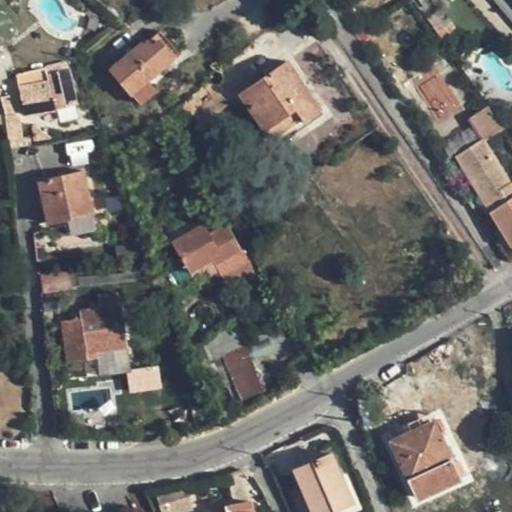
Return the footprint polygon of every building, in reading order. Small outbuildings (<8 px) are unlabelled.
[(150,38),(144,42),(150,49),(155,45),(150,38)] [(150,49),(144,42),(143,41),(112,68),(141,104),(157,90),(149,81),(175,59),(160,40),(155,45),(150,49)] [(288,60),(241,92),(273,141),(320,109),(288,60)] [(69,67),(68,62),(17,71),(26,114),(51,111),(78,105),(71,69),(69,67)] [(103,71),(88,83),(107,109),(123,96),(103,71)] [(211,80),(172,113),(180,127),(221,92),(211,80)] [(11,90),(0,92),(0,96),(3,108),(4,112),(16,109),(11,90)] [(180,127),(187,140),(230,102),(221,92),(180,127)] [(480,140),(500,131),(489,107),(469,116),(480,140)] [(21,115),(6,116),(8,143),(25,140),(21,115)] [(511,183),(511,184),(482,140),(456,156),(511,243),(511,183)] [(136,141),(115,156),(119,167),(131,159),(134,164),(146,154),(136,141)] [(64,220),(93,213),(95,213),(85,171),(40,182),(49,224),(64,220)] [(301,179),(278,194),(285,205),(308,189),(301,179)] [(96,229),(93,213),(64,220),(68,236),(96,229)] [(169,229),(175,241),(204,225),(197,213),(169,229)] [(243,215),(234,222),(240,233),(250,227),(243,215)] [(229,224),(211,234),(201,239),(214,261),(227,285),(254,269),(229,224)] [(205,225),(204,225),(175,241),(173,242),(190,274),(214,261),(201,239),(211,234),(205,225)] [(42,274),(44,293),(74,289),(71,271),(42,274)] [(68,362),(89,359),(88,353),(96,351),(127,347),(120,294),(98,296),(100,309),(80,312),(82,320),(63,323),(68,362)] [(207,339),(215,359),(223,357),(235,384),(242,401),(266,389),(238,325),(207,339)] [(227,388),(235,384),(223,357),(215,359),(227,388)] [(135,368),(138,391),(162,387),(159,365),(135,368)] [(162,387),(138,391),(143,434),(168,431),(162,387)] [(428,403),(432,410),(432,411),(444,405),(441,397),(428,403)] [(438,422),(432,411),(432,410),(394,429),(400,441),(438,422)] [(462,474),(438,422),(400,441),(393,444),(418,495),(462,474)] [(312,511),(326,511),(352,501),(330,452),(293,468),(312,511)] [(175,489),(157,496),(163,511),(182,511),(183,511),(175,489)] [(225,505),(226,511),(250,511),(255,511),(253,499),(225,505)] [(352,511),(356,511),(352,501),(326,511),(352,511)]
